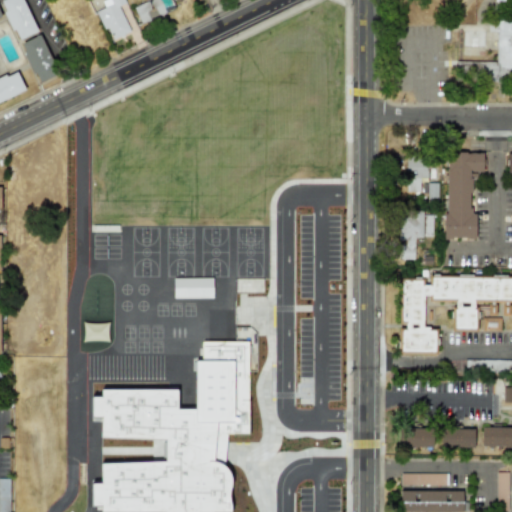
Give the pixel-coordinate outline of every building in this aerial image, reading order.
[(0,2),(18,40),(37,31),(22,0),(2,0),(0,1),(0,2)] [(118,6),(125,3),(123,0),(99,0),(103,8),(97,11),(111,42),(130,33),(118,6)] [(175,8),(170,0),(149,0),(133,8),(141,24),(175,8)] [(495,61),(456,60),(455,78),(511,78),(511,14),(511,18),(487,18),(487,31),(496,31),(495,61)] [(38,83),(57,74),(39,35),(20,44),(38,83)] [(0,78),(0,101),(25,92),(17,72),(0,78)] [(228,305),(320,304),(319,276),(236,278),(236,257),(319,255),(319,228),(236,230),(236,208),(319,207),(319,180),(236,182),(236,161),(319,160),(319,144),(330,144),(330,127),(300,127),(300,119),(274,119),(274,131),(170,133),(170,126),(148,126),(148,135),(128,135),(128,160),(218,159),(220,298),(228,298),(228,305)] [(102,136),(78,136),(78,169),(101,169),(102,136)] [(445,238),(472,238),(472,172),(482,172),(482,152),(444,152),(445,238)] [(418,191),(419,177),(426,177),(426,156),(405,156),(404,191),(418,191)] [(165,190),(165,175),(134,175),(134,191),(165,190)] [(413,259),(413,237),(431,237),(431,214),(421,214),(421,210),(397,210),(398,242),(399,242),(399,259),(413,259)] [(179,268),(148,268),(148,300),(179,299),(179,268)] [(511,276),(428,276),(428,284),(422,284),(422,277),(399,277),(399,325),(398,325),(398,351),(428,351),(428,298),(452,298),(452,331),(499,331),(499,317),(474,317),(474,299),(511,299),(511,276)] [(147,325),(180,326),(180,302),(148,302),(147,325)] [(101,336),(132,336),(132,303),(101,304),(101,336)] [(319,328),(256,326),(255,357),(318,358),(319,328)] [(217,511),(228,511),(227,434),(247,434),(247,342),(201,342),(201,361),(194,361),(194,409),(176,409),(176,390),(100,390),(100,397),(90,397),(90,417),(100,417),(100,439),(164,438),(164,462),(100,462),(100,483),(90,483),(90,506),(100,506),(100,511),(217,511)] [(511,387),(502,387),(501,402),(511,402),(511,394),(511,387)] [(511,426),(480,426),(480,445),(511,445),(511,426)] [(431,447),(432,428),(403,427),(402,446),(431,447)] [(439,446),(473,447),(473,429),(440,428),(439,446)] [(462,490),(399,490),(399,511),(465,511),(466,502),(461,502),(462,490)]
